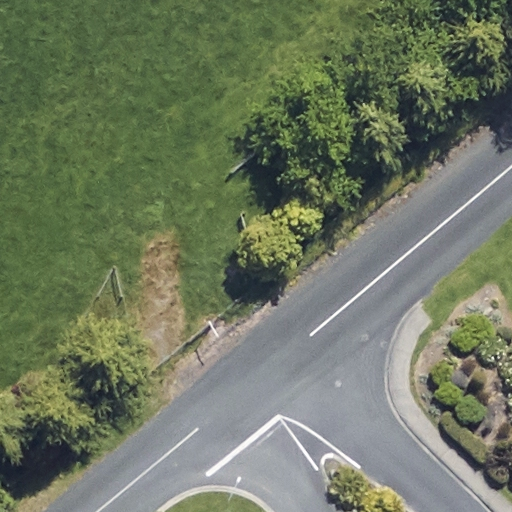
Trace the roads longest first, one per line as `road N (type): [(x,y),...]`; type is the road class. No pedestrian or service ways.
road 1 (unclassified): [(511,173),(262,377)]
road 2 (residential): [(262,377),(362,431),(452,511)]
road 3 (unclassified): [(262,377),(98,511)]
road 4 (residential): [(310,511),(285,468),(262,377)]
